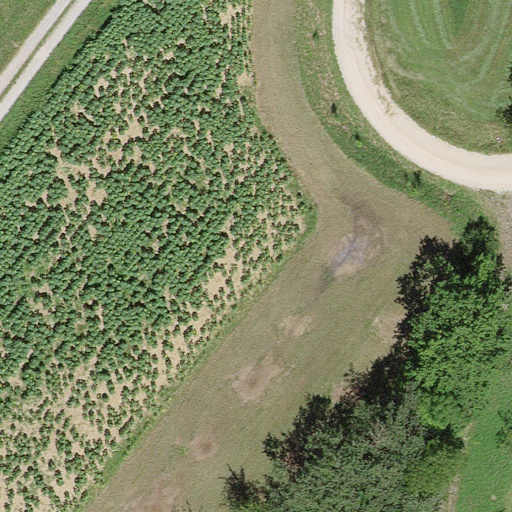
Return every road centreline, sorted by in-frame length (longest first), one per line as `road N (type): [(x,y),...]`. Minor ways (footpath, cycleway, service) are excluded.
road 1 (track): [(431,511),(511,194)]
road 2 (track): [(511,193),(439,174),(397,148),(360,97),(350,0)]
road 3 (track): [(74,0),(0,95)]
